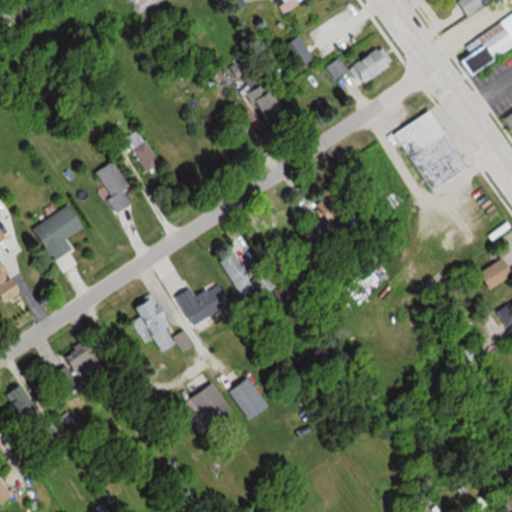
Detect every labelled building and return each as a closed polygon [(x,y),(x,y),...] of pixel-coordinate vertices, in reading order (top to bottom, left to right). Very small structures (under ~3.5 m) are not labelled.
[(275,0),(281,11),(293,4),(291,0),(275,0)] [(474,0),(454,0),(461,9),(474,0)] [(511,11),(448,52),(462,75),(511,43),(511,11)] [(310,58),(296,34),(277,44),(291,69),(310,58)] [(357,84),(387,61),(374,43),(343,66),(357,84)] [(324,64),(330,74),(336,71),(330,60),(324,64)] [(273,106),(258,77),(240,86),(255,115),(273,106)] [(511,135),(511,107),(499,116),(511,135)] [(389,131),(433,201),(470,178),(426,108),(389,131)] [(142,171),(156,164),(142,137),(128,145),(142,171)] [(90,170),(111,214),(131,204),(111,161),(90,170)] [(27,227),(46,260),(68,247),(62,236),(78,227),(64,205),(27,227)] [(283,241),(299,231),(288,213),(272,223),(283,241)] [(237,296),(255,286),(259,294),(279,283),(270,267),(248,279),(232,250),(216,259),(237,296)] [(472,274),(484,291),(507,276),(495,258),(472,274)] [(0,296),(12,289),(0,268),(0,296)] [(227,305),(217,282),(189,294),(186,287),(172,293),(186,324),(227,305)] [(157,352),(171,344),(144,295),(125,305),(132,318),(126,322),(133,334),(143,328),(157,352)] [(499,326),(511,320),(511,299),(491,309),(499,326)] [(172,334),(178,349),(189,344),(184,330),(172,334)] [(482,351),(475,340),(460,351),(468,361),(482,351)] [(63,398),(79,389),(73,379),(96,366),(84,346),(46,369),(63,398)] [(263,408),(242,376),(222,390),(243,422),(263,408)] [(177,401),(194,431),(227,412),(210,382),(177,401)] [(1,390),(14,421),(32,414),(20,383),(1,390)]
